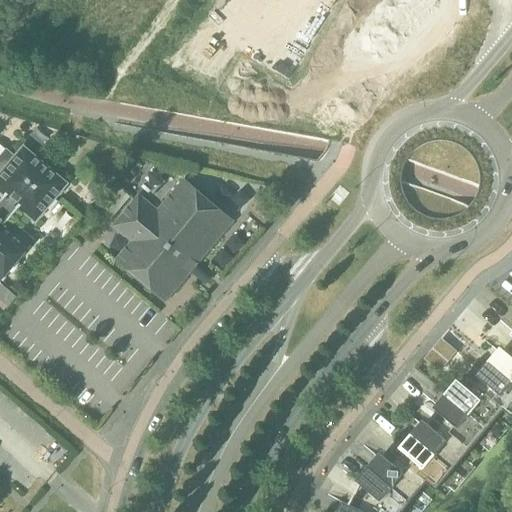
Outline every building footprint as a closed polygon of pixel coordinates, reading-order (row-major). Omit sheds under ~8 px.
[(52,0),(47,10),(74,25),(82,12),(101,23),(103,19),(118,27),(133,0),(52,0)] [(0,198),(0,279),(32,242),(7,221),(18,209),(33,222),(64,185),(21,149),(13,158),(4,151),(0,155),(0,193),(2,196),(0,198)] [(138,199),(116,226),(135,242),(118,261),(164,300),(230,221),(185,183),(157,215),(138,199)] [(493,367),(511,382),(511,348),(510,347),(493,367)] [(511,417),(511,382),(493,367),(477,386),(477,387),(483,392),(497,404),(504,410),(504,411),(511,417)] [(450,400),(487,431),(504,411),(504,410),(497,404),(483,392),(477,387),(477,386),(468,378),(450,400)] [(470,451),(487,431),(450,400),(433,420),(470,451)] [(416,440),(453,471),(470,451),(433,420),(416,440)] [(436,491),(453,471),(416,440),(400,459),(399,459),(427,483),(426,484),(436,491)] [(391,451),(373,472),(410,503),(426,484),(427,483),(399,459),(400,459),(391,451)] [(373,472),(355,496),(380,511),(403,511),(410,503),(373,472)] [(380,511),(355,496),(346,511),(380,511)]
